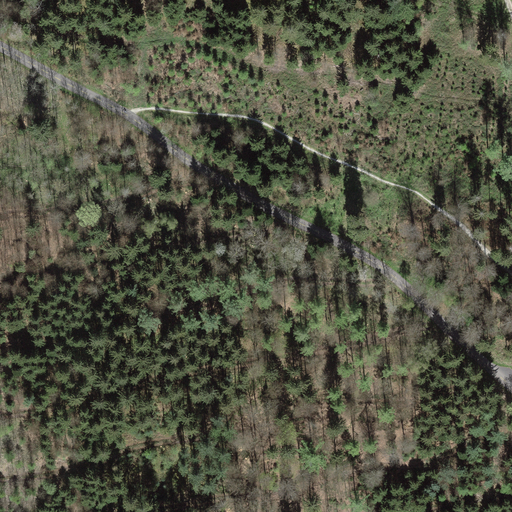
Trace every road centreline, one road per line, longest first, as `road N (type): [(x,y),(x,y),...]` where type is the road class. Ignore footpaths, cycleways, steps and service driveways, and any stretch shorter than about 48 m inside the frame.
road 1 (track): [(127,114),(199,167),(378,265),(511,387)]
road 2 (track): [(0,46),(127,114)]
